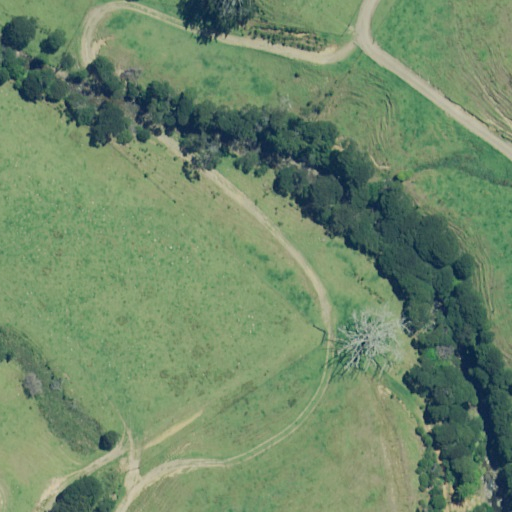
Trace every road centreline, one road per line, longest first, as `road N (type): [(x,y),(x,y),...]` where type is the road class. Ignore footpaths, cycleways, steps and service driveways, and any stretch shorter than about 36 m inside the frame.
road 1 (track): [(365,31),(339,57),(317,58),(224,39),(142,8),(96,16),(89,62),(97,79),(275,230),(321,290),(331,324),(333,362),(320,403),(291,435),(256,457),(162,471),(123,511)]
road 2 (track): [(511,153),(382,58),(365,31),(376,0)]
